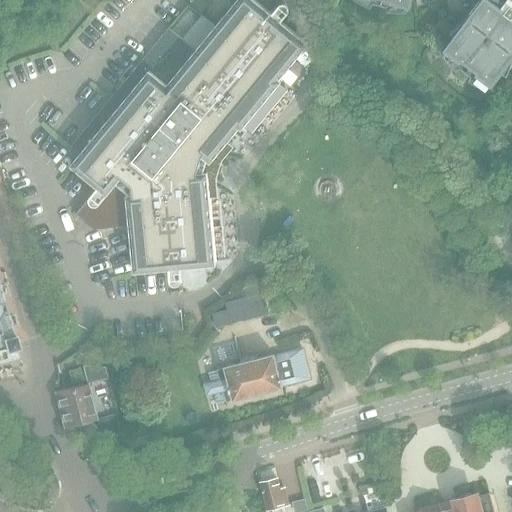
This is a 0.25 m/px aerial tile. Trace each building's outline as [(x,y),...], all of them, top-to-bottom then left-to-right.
[(149,69),(70,164),(97,187),(75,214),(94,230),(129,226),(133,271),(169,268),(170,279),(171,279),(174,282),(178,282),(180,278),(181,277),(180,267),(216,263),(207,176),(213,175),(217,161),(213,158),(239,126),(241,128),(281,80),(279,78),(308,43),(280,20),(287,12),(286,11),(287,8),(286,5),(283,4),(280,5),(278,5),(272,13),(256,0),(235,0),(186,60),(169,47),(150,70),(149,69)] [(366,0),(407,10),(409,0),(366,0)] [(455,37),(443,53),(488,87),(500,71),(507,74),(511,61),(511,0),(505,0),(505,1),(502,0),(478,0),(462,22),(450,31),(455,37)] [(0,347),(4,346),(4,347),(15,344),(12,332),(10,333),(0,296),(0,347)] [(217,370),(208,372),(216,402),(225,400),(225,401),(233,399),(282,387),(281,385),(305,379),(297,349),(274,355),(273,353),(258,357),(257,353),(240,358),(241,362),(224,366),(225,366),(217,368),(217,370)] [(86,383),(107,378),(104,366),(84,365),(81,365),(86,383)] [(67,370),(71,383),(81,380),(78,368),(67,370)] [(95,419),(86,383),(54,391),(63,427),(95,419)] [(268,508),(288,503),(284,488),(280,489),(277,478),(261,481),(268,508)] [(494,511),(489,492),(477,495),(477,494),(473,495),(469,492),(461,494),(459,498),(455,499),(456,505),(442,509),(443,511),(441,511),(418,511),(415,511),(494,511)]
